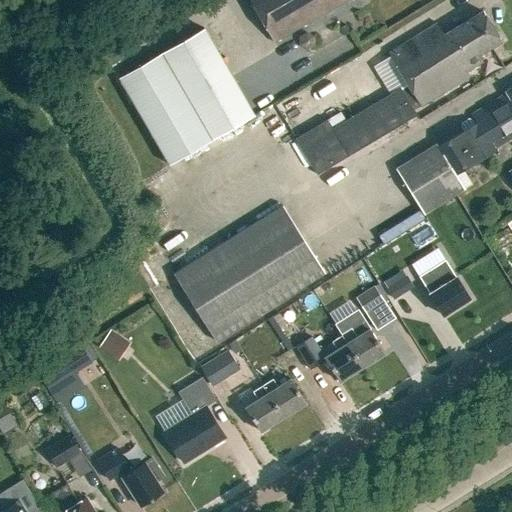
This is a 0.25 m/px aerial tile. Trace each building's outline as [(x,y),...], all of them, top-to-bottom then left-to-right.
[(249,0),(274,42),(345,0),(249,0)] [(500,40),(482,10),(443,33),(437,22),(388,53),(420,105),(469,74),(467,70),(482,60),(478,54),(500,40)] [(173,164),(258,113),(207,29),(122,79),(173,164)] [(436,142),(395,167),(423,213),(464,188),(464,187),(471,183),(461,168),(495,148),(494,146),(511,134),(511,85),(505,90),(506,91),(472,112),(477,121),(474,123),(462,130),(437,145),(436,142)] [(319,174),(418,114),(402,87),(335,128),(329,119),(297,138),(319,174)] [(460,123),(461,128),(462,130),(474,123),(473,120),(468,118),(460,123)] [(215,339),(324,272),(281,204),(172,271),(215,339)] [(442,314),(469,297),(455,275),(444,258),(417,275),(428,292),(442,314)] [(392,299),(402,293),(395,283),(385,289),(392,299)] [(356,297),(366,312),(385,301),(375,285),(356,297)] [(342,335),(362,366),(385,352),(370,328),(365,320),(342,334),(342,335)] [(98,348),(111,357),(123,338),(110,329),(98,348)] [(339,380),(362,366),(342,335),(320,349),(311,335),(296,345),(311,368),(325,359),(339,380)] [(47,388),(93,361),(82,343),(36,370),(47,388)] [(212,385),(240,368),(228,349),(200,365),(212,385)] [(183,461),(224,436),(205,405),(215,399),(201,376),(177,390),(191,413),(164,430),(183,461)] [(263,385),(283,416),(305,402),(290,378),(277,386),(273,379),(263,385)] [(260,430),(283,416),(263,385),(253,391),(258,398),(245,406),(260,430)] [(0,416),(11,410),(1,393),(0,393),(0,416)] [(55,465),(80,451),(69,432),(45,447),(55,465)] [(140,505),(162,492),(156,481),(163,476),(152,457),(144,462),(131,470),(116,446),(96,459),(109,479),(119,472),(140,505)] [(78,501),(66,482),(50,491),(62,511),(59,511),(94,511),(95,511),(86,496),(78,501)] [(23,511),(17,501),(0,511),(23,511)]
